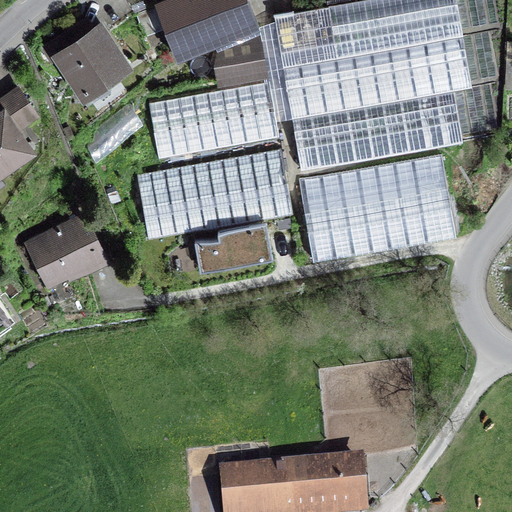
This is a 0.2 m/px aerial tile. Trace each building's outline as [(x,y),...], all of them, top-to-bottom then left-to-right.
[(169,0),(156,6),(175,55),(252,25),(242,0),(169,0)] [(456,0),(359,0),(274,15),(300,169),(463,141),(454,90),(472,87),(456,0)] [(65,31),(44,46),(53,59),(60,55),(85,92),(126,64),(100,26),(74,44),(65,31)] [(256,35),(217,50),(215,65),(218,83),(263,75),(256,35)] [(269,78),(148,100),(159,159),(280,138),(269,78)] [(0,108),(2,112),(0,113),(0,169),(29,149),(14,127),(35,112),(19,89),(0,101),(0,108)] [(282,147),(136,173),(148,238),(293,212),(282,147)] [(442,153),(299,178),(313,258),(456,233),(442,153)] [(83,215),(29,242),(48,279),(68,269),(71,274),(105,257),(83,215)] [(266,220),(218,229),(219,235),(195,239),(200,269),(273,256),(266,220)] [(238,470),(224,471),(227,511),(278,511),(363,505),(359,460),(238,470)]
